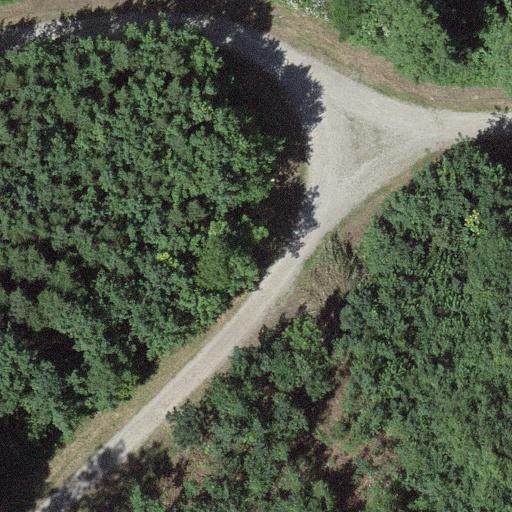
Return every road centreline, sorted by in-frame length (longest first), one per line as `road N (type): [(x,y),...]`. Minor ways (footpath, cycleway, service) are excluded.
road 1 (track): [(0,44),(156,11),(390,143),(60,511)]
road 2 (track): [(390,143),(511,112)]
